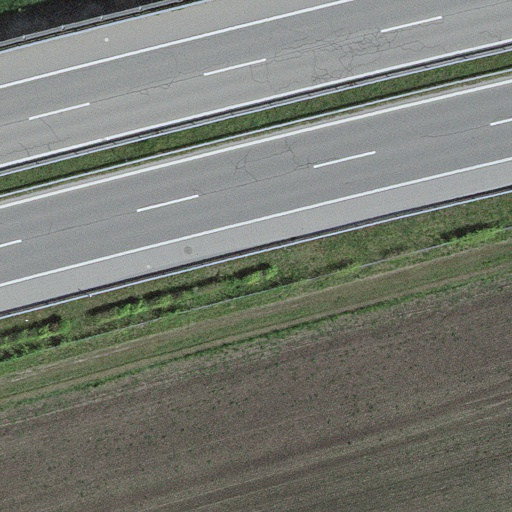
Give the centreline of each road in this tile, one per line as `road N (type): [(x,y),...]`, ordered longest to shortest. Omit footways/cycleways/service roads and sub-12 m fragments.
road 1 (motorway): [(511,2),(0,128)]
road 2 (motorway): [(0,248),(511,125)]
road 3 (track): [(511,259),(304,307)]
